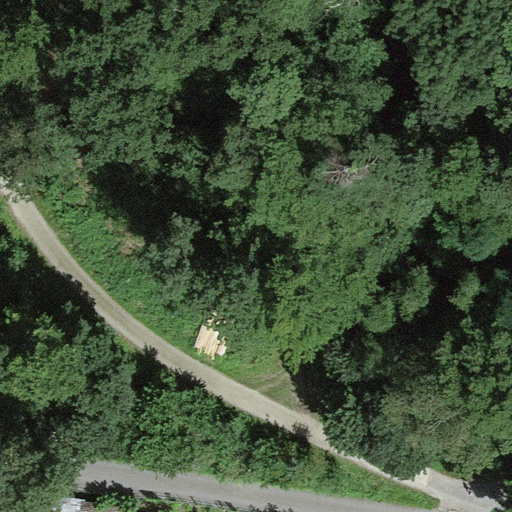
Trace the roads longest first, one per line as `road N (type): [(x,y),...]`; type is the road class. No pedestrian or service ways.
road 1 (track): [(506,511),(321,439),(298,382),(307,328),(368,275),(511,252)]
road 2 (track): [(0,179),(71,282),(164,357),(321,439)]
road 3 (track): [(353,511),(0,460)]
